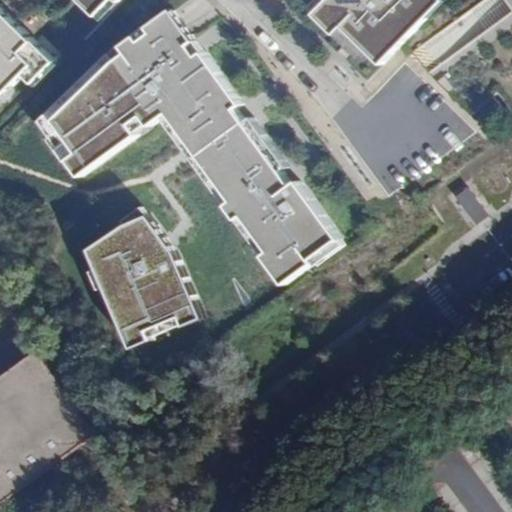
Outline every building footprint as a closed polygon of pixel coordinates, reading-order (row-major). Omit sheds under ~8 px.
[(46,0),(7,0),(30,21),(49,2),(46,0)] [(83,0),(106,21),(126,0),(83,0)] [(330,0),(325,6),(354,34),(385,64),(402,46),(430,18),(426,14),(434,6),(427,0),(330,0)] [(58,60),(0,3),(0,102),(28,74),(36,82),(58,60)] [(177,8),(171,13),(202,56),(208,51),(201,42),(194,31),(185,20),(177,8)] [(202,56),(171,13),(127,46),(132,52),(121,60),(115,53),(45,121),(57,137),(67,130),(83,152),(74,159),(86,176),(143,134),(136,124),(147,116),(155,126),(172,113),(197,146),(237,200),(231,205),(289,284),(319,262),(316,259),(345,238),(303,180),(297,185),(286,171),(292,166),(256,116),(250,121),(240,108),(246,103),(208,51),(202,56)] [(246,103),(240,108),(250,121),(256,116),(251,110),(246,103)] [(147,116),(136,124),(143,134),(155,126),(147,116)] [(67,130),(57,137),(74,159),(83,152),(67,130)] [(298,173),(292,166),(286,171),(297,185),(303,180),(298,173)] [(471,186),(459,192),(475,222),(487,216),(471,186)] [(95,249),(137,348),(157,340),(153,331),(185,317),(189,326),(209,318),(180,251),(171,239),(153,214),(130,225),(95,249)] [(0,506),(100,433),(40,353),(0,382),(0,506)]
